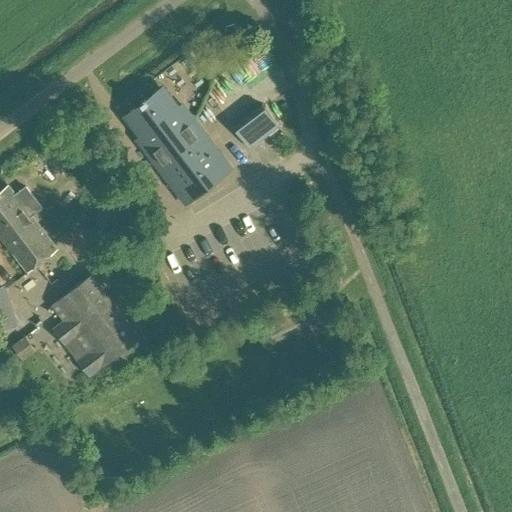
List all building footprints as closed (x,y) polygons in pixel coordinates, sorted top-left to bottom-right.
[(190,200),(230,169),(180,104),(174,109),(166,99),(158,88),(130,110),(149,134),(140,141),(161,169),(164,167),(190,200)] [(233,126),(250,148),(280,126),(263,103),(233,126)] [(25,185),(15,193),(8,184),(0,189),(0,235),(28,272),(58,248),(32,214),(42,206),(25,185)] [(102,193),(98,226),(121,229),(123,195),(102,193)] [(89,376),(101,367),(140,337),(91,273),(52,303),(64,320),(53,329),(89,376)] [(0,324),(0,322),(0,305),(9,302),(7,297),(4,287),(3,287),(0,288),(0,330),(2,329),(0,324)] [(272,338),(285,332),(277,315),(276,312),(263,318),(265,322),(272,338)]
